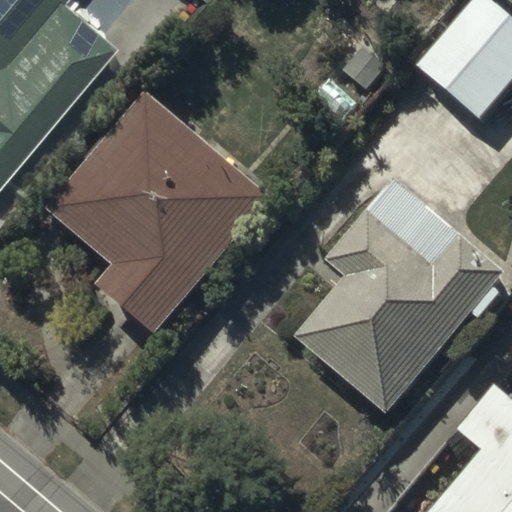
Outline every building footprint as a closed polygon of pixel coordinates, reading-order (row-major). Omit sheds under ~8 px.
[(0,0),(0,162),(116,28),(84,0),(0,0)] [(511,91),(511,16),(493,0),(478,0),(420,67),(485,123),(511,91)] [(270,197),(150,97),(56,215),(119,266),(101,288),(160,335),(270,197)] [(509,278),(400,183),(330,264),(349,280),(298,339),(388,418),(509,278)] [(511,511),(511,396),(502,387),(462,433),(486,454),(435,511),(511,511)]
